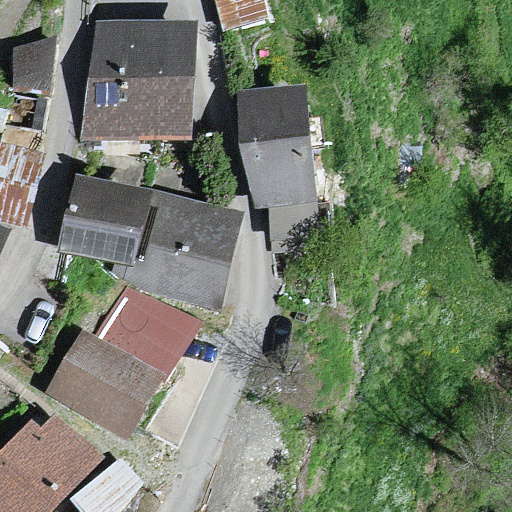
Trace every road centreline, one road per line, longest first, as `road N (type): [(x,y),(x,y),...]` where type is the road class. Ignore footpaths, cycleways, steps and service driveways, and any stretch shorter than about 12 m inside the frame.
road 1 (residential): [(197,0),(252,241),(239,327),(161,511)]
road 2 (unclassified): [(77,0),(61,146),(23,263),(0,293)]
